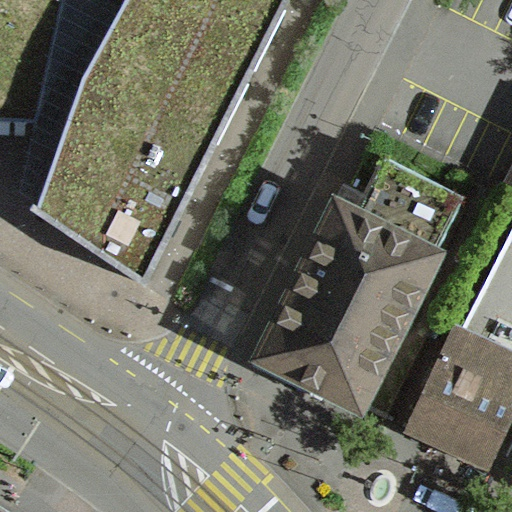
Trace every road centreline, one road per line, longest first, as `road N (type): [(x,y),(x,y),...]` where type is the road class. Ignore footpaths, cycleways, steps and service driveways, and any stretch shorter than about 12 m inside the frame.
road 1 (residential): [(166,409),(381,0)]
road 2 (primary): [(166,409),(0,297)]
road 3 (primary): [(275,511),(238,467),(166,409)]
road 4 (primary): [(0,416),(98,487)]
